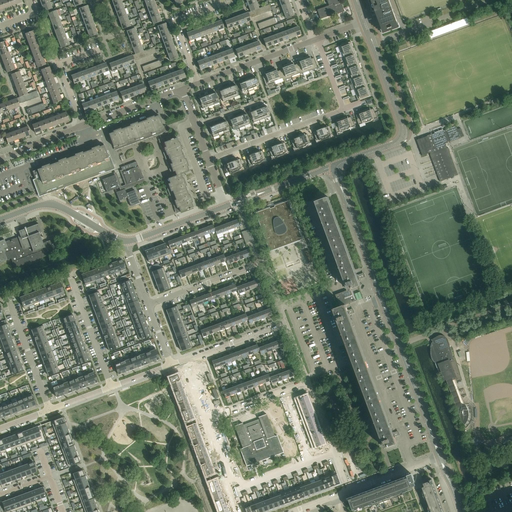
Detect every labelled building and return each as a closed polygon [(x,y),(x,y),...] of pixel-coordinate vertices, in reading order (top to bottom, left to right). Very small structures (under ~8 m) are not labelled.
[(5,9),(10,7),(8,0),(2,0),(5,9)] [(327,0),(329,6),(318,10),(321,19),(338,13),(338,14),(345,12),(342,3),(340,4),(339,0),(327,0)] [(398,25),(388,0),(371,0),(376,13),(377,12),(378,15),(377,16),(383,31),(398,25)] [(50,3),(42,6),(44,12),(52,9),(50,3)] [(114,6),(116,12),(124,9),(122,3),(114,6)] [(255,10),(258,9),(259,9),(256,3),(248,6),(250,12),(252,11),(255,10)] [(157,10),(155,4),(147,7),(149,13),(157,10)] [(289,4),(281,7),(283,12),(291,9),(289,4)] [(81,14),(89,11),(87,6),(79,9),(81,14)] [(116,12),(118,18),(126,15),(124,9),(116,12)] [(294,15),(291,9),(283,12),(286,18),(294,15)] [(50,19),(58,16),(56,10),(48,13),(50,19)] [(151,19),(159,16),(157,10),(149,13),(151,19)] [(89,11),(81,14),(83,20),(91,17),(89,11)] [(248,13),(242,15),(245,23),(251,21),(250,18),(248,13)] [(118,18),(120,24),(128,21),(126,15),(118,18)] [(245,23),(242,15),(236,17),(239,25),(245,23)] [(58,16),(50,19),(53,25),(61,22),(58,16)] [(161,21),(159,16),(151,19),(154,24),(161,21)] [(91,17),(83,20),(85,26),(93,23),(91,17)] [(233,27),(239,25),(236,17),(230,19),(233,27)] [(433,36),(470,24),(468,18),(431,31),(433,36)] [(230,19),(225,21),(227,29),(233,27),(230,19)] [(221,20),(215,23),(218,31),(224,28),(221,20)] [(128,21),(120,24),(123,29),(131,26),(128,21)] [(61,22),(53,25),(55,31),(63,28),(61,22)] [(93,23),(85,26),(88,31),(96,29),(93,23)] [(160,32),(168,29),(166,23),(158,26),(160,32)] [(218,31),(215,23),(210,25),(213,33),(218,31)] [(210,25),(204,27),(207,35),(213,33),(210,25)] [(207,35),(204,27),(198,29),(201,37),(207,35)] [(298,27),(292,29),(295,37),(301,35),(298,27)] [(63,28),(55,31),(57,36),(65,33),(63,28)] [(129,37),(137,34),(135,28),(127,31),(129,37)] [(96,29),(88,31),(90,37),(98,34),(96,29)] [(162,38),(170,35),(168,29),(160,32),(162,38)] [(198,29),(193,31),(195,39),(201,37),(198,29)] [(292,29),(286,31),(289,39),(295,37),(292,29)] [(25,34),(27,40),(36,37),(33,31),(25,34)] [(187,33),(190,41),(195,39),(193,31),(187,33)] [(289,39),(286,31),(281,33),(283,41),(289,39)] [(65,33),(57,36),(59,42),(67,39),(65,33)] [(281,33),(275,35),(278,43),(283,41),(281,33)] [(131,43),(139,40),(137,34),(129,37),(131,43)] [(164,44),(172,41),(170,35),(162,38),(164,44)] [(278,43),(275,35),(269,37),(272,45),(278,43)] [(27,40),(29,45),(38,42),(36,37),(27,40)] [(266,48),(272,45),(269,37),(263,39),(266,48)] [(67,39),(59,42),(61,48),(69,45),(67,39)] [(133,48),(141,45),(139,40),(131,43),(133,48)] [(166,49),(174,46),(172,41),(164,44),(166,49)] [(258,41),(253,43),(256,51),(261,49),(258,41)] [(40,48),(38,42),(29,45),(31,51),(40,48)] [(350,43),(350,42),(345,44),(345,43),(341,44),(341,46),(340,46),(342,51),(353,48),(352,44),(351,44),(350,43)] [(253,43),(247,46),(250,54),(256,51),(253,43)] [(141,45),(133,48),(135,54),(137,53),(140,52),(143,51),(141,45)] [(168,55),(176,52),(174,46),(166,49),(168,55)] [(247,46),(241,48),(244,56),(250,54),(247,46)] [(7,47),(0,49),(0,53),(1,56),(9,53),(7,47)] [(42,53),(40,48),(31,51),(33,56),(42,53)] [(238,58),(244,56),(241,48),(235,50),(238,58)] [(354,52),(354,51),(353,48),(342,51),(344,57),(354,53),(354,52)] [(229,59),(235,57),(232,49),(226,51),(229,59)] [(223,61),(229,59),(226,51),(220,53),(223,61)] [(176,52),(168,55),(170,61),(178,58),(176,52)] [(9,53),(1,56),(3,61),(11,58),(9,53)] [(35,62),(44,59),(42,53),(33,56),(35,62)] [(214,55),(217,64),(223,61),(220,53),(214,55)] [(346,62),(357,58),(356,54),(355,55),(354,53),(344,57),(346,62)] [(132,55),(127,57),(130,65),(135,63),(135,61),(132,55)] [(212,66),(217,64),(214,55),(209,58),(212,66)] [(127,57),(121,60),(124,68),(130,65),(127,57)] [(311,60),(310,57),(308,58),(307,57),(304,58),(308,69),(316,66),(314,59),(311,60)] [(11,58),(3,61),(5,67),(13,64),(11,58)] [(206,68),(212,66),(209,58),(203,60),(206,68)] [(299,61),(300,65),(297,66),(299,72),(308,69),(304,58),(300,60),(301,60),(299,61)] [(346,62),(348,68),(358,64),(358,62),(357,58),(346,62)] [(46,65),(44,59),(35,62),(38,68),(46,65)] [(121,60),(115,62),(118,70),(124,68),(121,60)] [(200,70),(206,68),(203,60),(197,62),(200,70)] [(115,62),(109,64),(112,72),(118,70),(115,62)] [(106,63),(100,65),(103,73),(109,71),(106,63)] [(299,72),(297,66),(294,67),(293,63),(291,64),(291,63),(287,65),(291,75),(299,72)] [(13,64),(5,67),(7,73),(15,70),(13,64)] [(348,68),(350,73),(361,69),(359,65),(358,64),(348,68)] [(100,65),(94,67),(97,75),(103,73),(100,65)] [(283,71),(280,72),(282,78),(291,75),(287,65),(283,66),(284,67),(282,67),(283,71)] [(51,73),(49,67),(41,70),(43,76),(51,73)] [(94,67),(88,69),(91,77),(97,75),(94,67)] [(88,69),(83,72),(86,79),(91,77),(88,69)] [(176,72),(179,80),(185,77),(182,69),(176,72)] [(274,70),(274,69),(270,71),(274,81),(282,78),(280,72),(277,73),(276,70),(274,70)] [(350,73),(352,78),(362,75),(362,73),(361,69),(350,73)] [(274,81),(270,71),(267,72),(267,73),(265,74),(266,77),(263,78),(265,85),(274,81)] [(11,74),(13,80),(22,77),(20,72),(11,74)] [(83,72),(77,74),(80,82),(86,79),(83,72)] [(171,74),(174,82),(179,80),(176,72),(171,74)] [(54,78),(51,73),(43,76),(45,81),(54,78)] [(71,76),(74,84),(80,82),(77,74),(71,76)] [(168,84),(174,82),(171,74),(165,76),(168,84)] [(352,78),(354,84),(365,80),(363,76),(362,75),(352,78)] [(159,78),(162,86),(168,84),(165,76),(159,78)] [(24,83),(22,77),(13,80),(15,86),(24,83)] [(250,78),(253,88),(259,85),(258,85),(259,85),(258,82),(257,82),(256,77),(253,78),(253,77),(250,78)] [(54,78),(45,81),(47,87),(56,84),(54,78)] [(157,88),(162,86),(159,78),(154,80),(157,88)] [(244,80),(248,90),(249,92),(254,90),(253,88),(250,78),(249,78),(250,79),(248,80),(248,79),(245,80),(244,80)] [(148,82),(151,90),(157,88),(154,80),(148,82)] [(242,92),(248,90),(244,80),(241,81),(242,82),(239,83),(241,88),(240,88),(241,92),(242,91),(242,92)] [(354,84),(356,89),(366,85),(365,84),(366,84),(365,80),(354,84)] [(15,86),(17,92),(26,88),(24,83),(15,86)] [(58,89),(56,84),(47,87),(49,93),(58,89)] [(137,86),(140,94),(146,92),(143,84),(137,86)] [(232,84),(229,85),(234,97),(239,95),(238,93),(239,92),(238,89),(237,89),(235,85),(233,85),(232,84)] [(224,87),(228,99),(234,97),(229,85),(230,87),(228,87),(227,87),(224,88),(224,87)] [(356,89),(358,94),(369,90),(367,86),(367,87),(366,85),(356,89)] [(131,88),(134,96),(140,94),(137,86),(131,88)] [(223,101),(228,99),(224,87),(221,88),(221,90),(219,91),(221,95),(220,96),(221,99),(222,99),(223,101)] [(26,88),(17,92),(19,97),(20,97),(23,96),(25,95),(28,94),(26,88)] [(126,90),(129,98),(134,96),(131,88),(126,90)] [(58,89),(49,93),(52,98),(60,95),(58,89)] [(129,98),(126,90),(120,93),(123,101),(129,98)] [(360,100),(370,96),(369,95),(370,94),(369,90),(358,94),(360,100)] [(113,102),(119,100),(116,92),(110,94),(113,102)] [(212,92),(209,93),(214,105),(213,103),(216,102),(216,101),(218,100),(219,100),(218,96),(217,97),(215,92),(213,93),(212,92)] [(204,95),(208,107),(214,105),(209,93),(209,94),(207,95),(207,94),(204,95)] [(105,96),(108,104),(113,102),(110,94),(105,96)] [(62,101),(60,95),(52,98),(54,104),(62,101)] [(203,109),(208,107),(204,95),(201,96),(201,97),(199,98),(201,103),(200,103),(201,106),(202,106),(203,109)] [(99,98),(102,106),(108,104),(105,96),(99,98)] [(20,107),(19,104),(17,98),(11,100),(14,109),(20,107)] [(93,100),(96,108),(102,106),(99,98),(93,100)] [(9,111),(14,109),(11,100),(6,103),(9,111)] [(88,102),(91,110),(96,108),(93,100),(88,102)] [(82,104),(85,112),(91,110),(88,102),(82,104)] [(6,103),(0,104),(0,105),(3,113),(9,111),(6,103)] [(263,105),(260,106),(265,119),(270,117),(269,114),(270,113),(269,110),(268,111),(266,106),(264,107),(263,105)] [(255,108),(259,121),(265,119),(260,106),(260,107),(260,108),(258,109),(258,108),(255,109),(255,108)] [(254,123),(259,121),(255,108),(252,110),(252,111),(250,112),(251,117),(252,120),(253,120),(254,123)] [(375,113),(374,109),(370,110),(370,109),(368,110),(368,109),(364,111),(369,122),(372,121),(372,120),(378,118),(378,117),(377,115),(376,113),(375,113)] [(364,111),(361,112),(361,113),(359,114),(356,115),(358,119),(357,120),(359,125),(365,123),(369,122),(364,111)] [(66,112),(60,114),(63,123),(69,121),(66,112)] [(243,113),(240,114),(244,126),(250,124),(249,121),(250,121),(249,118),(248,118),(246,113),(243,114),(243,113)] [(58,125),(63,123),(60,114),(55,117),(58,125)] [(239,128),(244,126),(240,114),(240,115),(238,116),(238,115),(235,117),(235,116),(239,128)] [(142,121),(147,134),(151,133),(152,134),(164,130),(159,115),(154,117),(154,116),(146,119),(146,120),(142,121)] [(233,130),(239,128),(235,116),(231,117),(232,118),(229,119),(231,124),(230,124),(232,128),(232,127),(233,130)] [(49,119),(52,127),(58,125),(55,117),(49,119)] [(353,121),(351,117),(348,118),(346,119),(346,118),(342,119),(346,130),(350,129),(350,128),(356,126),(354,121),(353,121)] [(47,129),(52,127),(49,119),(44,121),(47,129)] [(342,119),(339,120),(339,121),(337,122),(334,123),(335,128),(336,133),(342,131),(343,132),(346,130),(342,119)] [(223,120),(220,121),(224,134),(230,131),(229,129),(230,128),(228,125),(227,125),(226,121),(223,122),(223,120)] [(38,123),(41,131),(47,129),(44,121),(38,123)] [(130,126),(125,128),(130,140),(135,139),(135,140),(143,138),(142,136),(147,134),(142,121),(138,123),(137,122),(130,125),(130,126)] [(215,123),(214,123),(219,135),(218,133),(223,131),(224,134),(220,121),(220,123),(218,124),(218,123),(215,124),(215,123)] [(35,133),(41,131),(38,123),(32,125),(35,133)] [(213,138),(219,135),(214,123),(211,124),(212,126),(209,127),(211,131),(210,132),(211,135),(212,135),(213,138)] [(332,134),(332,133),(329,126),(327,127),(326,126),(324,127),(324,125),(320,127),(325,139),(328,138),(328,137),(330,136),(330,135),(332,134)] [(430,153),(431,154),(430,155),(440,182),(458,175),(448,148),(447,148),(445,144),(448,142),(451,141),(451,142),(461,138),(461,137),(464,136),(463,134),(461,129),(458,130),(456,126),(446,129),(447,130),(444,131),(443,130),(431,135),(431,136),(428,137),(427,136),(419,139),(417,140),(423,156),(430,153)] [(27,127),(22,129),(25,137),(31,135),(27,127)] [(315,138),(316,139),(316,140),(319,139),(319,140),(321,140),(325,139),(320,127),(317,128),(317,129),(315,130),(316,131),(313,132),(315,138)] [(130,140),(125,128),(121,129),(121,128),(113,131),(113,132),(109,134),(113,147),(118,145),(119,147),(126,144),(126,142),(130,140)] [(19,139),(25,137),(22,129),(16,131),(19,139)] [(16,131),(10,133),(14,141),(19,139),(16,131)] [(8,143),(14,141),(10,133),(5,135),(8,143)] [(298,135),(303,147),(306,146),(306,145),(308,144),(307,143),(310,142),(310,141),(309,140),(307,134),(304,135),(304,134),(302,135),(301,133),(298,135)] [(299,149),(303,147),(298,135),(294,136),(295,137),(293,138),(293,139),(291,140),(293,146),(293,147),(294,148),(296,147),(297,149),(299,148),(299,149)] [(173,138),(170,139),(170,140),(164,143),(166,147),(164,148),(167,155),(168,155),(170,159),(183,154),(181,150),(182,150),(179,142),(178,142),(177,138),(173,139),(173,138)] [(279,142),(276,143),(280,156),(284,154),(283,153),(285,153),(285,152),(288,151),(287,149),(287,148),(285,142),(282,143),(282,142),(280,143),(279,142)] [(268,148),(269,151),(271,157),(274,156),(274,157),(276,156),(277,157),(280,156),(276,143),(272,144),(273,146),(271,146),(271,147),(268,148)] [(87,150),(95,174),(112,168),(103,144),(87,150)] [(70,156),(79,180),(95,174),(87,150),(70,156)] [(258,164),(261,163),(261,162),(263,161),(263,160),(265,159),(262,150),(260,151),(259,150),(257,151),(257,150),(253,151),(258,164)] [(254,165),(255,165),(258,164),(253,151),(250,153),(250,154),(248,155),(249,155),(246,156),(249,165),(252,164),(252,165),(254,164),(254,165)] [(172,191),(174,195),(187,191),(185,186),(186,186),(184,178),(182,178),(181,174),(189,171),(187,166),(188,166),(186,158),(184,159),(183,154),(170,159),(172,164),(170,164),(173,172),(175,171),(176,175),(168,178),(170,183),(168,184),(171,191),(172,191)] [(54,162),(62,186),(79,180),(70,156),(54,162)] [(236,172),(239,171),(239,170),(241,169),(240,168),(243,167),(240,159),(237,160),(237,159),(235,159),(234,158),(231,159),(236,172)] [(232,173),(236,172),(231,159),(227,161),(228,162),(226,163),(226,164),(224,165),(227,173),(229,172),(230,173),(232,172),(232,173)] [(41,194),(62,186),(54,162),(37,169),(37,170),(33,171),(41,194)] [(139,169),(136,162),(121,167),(127,185),(143,179),(139,169)] [(115,175),(114,175),(102,180),(104,186),(117,181),(115,175)] [(117,181),(104,186),(107,192),(120,187),(117,181)] [(125,189),(121,191),(116,192),(119,201),(128,198),(126,193),(125,189)] [(139,203),(136,195),(135,191),(134,190),(126,193),(128,198),(131,206),(139,203)] [(187,191),(174,195),(176,200),(174,200),(177,208),(178,207),(180,212),(189,209),(191,209),(190,208),(193,207),(191,203),(193,202),(190,195),(189,195),(187,191)] [(347,286),(349,290),(352,289),(361,286),(359,281),(360,281),(360,280),(365,278),(363,274),(358,276),(357,276),(355,270),(328,197),(316,202),(323,220),(320,221),(324,233),(327,232),(337,259),(334,260),(339,272),(341,271),(345,281),(344,281),(346,287),(347,286)] [(269,208),(255,213),(270,251),(302,239),(288,201),(274,206),(274,207),(270,209),(269,208)] [(237,219),(231,222),(233,228),(239,226),(237,219)] [(228,230),(233,228),(231,222),(225,224),(228,230)] [(5,240),(4,240),(0,241),(0,260),(1,263),(11,259),(15,268),(52,254),(51,252),(58,249),(55,239),(45,242),(46,243),(43,244),(39,233),(41,232),(43,238),(44,237),(39,224),(19,231),(21,237),(19,238),(19,237),(18,237),(18,238),(14,240),(14,239),(7,241),(7,242),(6,243),(5,240)] [(225,224),(220,226),(222,233),(228,230),(225,224)] [(213,225),(207,227),(209,233),(215,231),(214,228),(213,225)] [(216,235),(222,233),(220,226),(214,228),(215,231),(216,235)] [(204,236),(209,233),(207,227),(201,229),(204,236)] [(201,229),(196,231),(198,238),(204,236),(201,229)] [(193,240),(198,238),(196,231),(190,233),(193,240)] [(190,233),(185,235),(187,242),(193,240),(190,233)] [(185,235),(179,237),(181,244),(187,242),(185,235)] [(173,239),(176,246),(181,244),(179,237),(173,239)] [(173,239),(168,242),(170,248),(176,246),(173,239)] [(165,243),(160,245),(164,256),(169,254),(165,243)] [(160,245),(155,247),(159,258),(164,256),(160,245)] [(155,247),(150,249),(154,260),(159,258),(155,247)] [(150,249),(144,251),(149,262),(154,260),(150,249)] [(248,249),(242,251),(244,258),(250,256),(248,249)] [(239,260),(244,258),(242,251),(236,253),(239,260)] [(233,262),(239,260),(236,253),(231,255),(233,262)] [(224,254),(218,256),(220,263),(226,261),(225,258),(224,254)] [(227,264),(233,262),(231,255),(225,258),(226,261),(227,264)] [(215,265),(220,263),(218,256),(212,259),(215,265)] [(126,270),(122,260),(117,262),(121,272),(126,270)] [(204,269),(209,267),(207,261),(201,263),(204,269)] [(121,272),(117,262),(112,264),(116,274),(121,272)] [(198,272),(204,269),(201,263),(195,265),(198,272)] [(116,274),(112,264),(107,265),(111,276),(116,274)] [(111,276),(107,265),(102,267),(105,276),(110,274),(110,276),(111,276)] [(192,274),(198,272),(195,265),(190,267),(192,274)] [(105,276),(102,267),(97,269),(100,278),(105,276)] [(163,267),(152,272),(154,277),(165,273),(163,267)] [(187,276),(192,274),(190,267),(184,269),(187,276)] [(100,278),(97,269),(92,271),(95,280),(96,282),(95,280),(100,278)] [(181,278),(187,276),(184,269),(178,271),(181,278)] [(95,280),(92,271),(87,273),(91,284),(96,282),(95,280)] [(87,273),(81,275),(85,286),(91,284),(87,273)] [(165,273),(154,277),(156,282),(167,278),(165,273)] [(167,278),(156,282),(158,287),(169,283),(167,278)] [(253,281),(255,288),(261,285),(259,279),(253,281)] [(119,284),(121,289),(132,285),(130,280),(119,284)] [(253,281),(247,283),(250,290),(255,288),(253,281)] [(61,282),(55,284),(59,295),(60,295),(59,294),(65,293),(61,282)] [(169,283),(158,287),(160,293),(171,288),(169,283)] [(244,292),(250,290),(247,283),(242,285),(244,292)] [(55,284),(50,286),(54,297),(59,295),(55,284)] [(231,293),(237,291),(236,287),(235,284),(229,286),(231,293)] [(134,290),(132,285),(121,289),(122,295),(134,290)] [(242,285),(236,287),(237,291),(238,294),(244,292),(242,285)] [(50,286),(45,288),(49,299),(54,297),(50,286)] [(229,286),(223,288),(226,295),(231,293),(229,286)] [(45,288),(40,290),(44,300),(49,298),(49,299),(45,288)] [(220,297),(226,295),(223,288),(217,290),(220,297)] [(349,290),(335,295),(340,307),(346,305),(357,301),(352,289),(349,290)] [(40,290),(35,292),(39,302),(44,300),(40,290)] [(136,295),(134,290),(122,295),(124,300),(136,295)] [(217,290),(212,292),(214,299),(220,297),(217,290)] [(35,292),(30,294),(34,305),(34,304),(39,302),(35,292)] [(103,296),(100,297),(98,292),(89,295),(91,300),(103,296)] [(209,301),(214,299),(212,292),(206,294),(209,301)] [(30,294),(25,296),(29,306),(34,305),(30,294)] [(206,294),(201,297),(203,303),(209,301),(206,294)] [(137,300),(136,295),(124,300),(126,305),(137,300)] [(25,296),(20,298),(24,308),(29,306),(25,296)] [(105,301),(103,296),(91,300),(93,306),(105,301)] [(198,305),(203,303),(201,297),(195,299),(198,305)] [(195,299),(189,301),(192,307),(198,305),(195,299)] [(139,306),(137,300),(126,305),(128,310),(139,306)] [(106,306),(104,307),(102,302),(105,301),(93,306),(95,311),(106,306)] [(348,310),(346,305),(340,307),(333,309),(336,316),(334,317),(336,322),(338,321),(342,332),(339,333),(343,344),(346,343),(372,414),(369,415),(373,426),(376,425),(381,438),(380,439),(382,444),(383,444),(385,448),(397,443),(395,438),(396,437),(399,436),(397,431),(394,433),(394,432),(393,433),(349,315),(350,315),(354,313),(352,309),(349,310),(348,310)] [(108,311),(106,306),(95,311),(96,316),(108,311)] [(141,311),(139,306),(128,310),(130,315),(141,311)] [(177,306),(166,310),(168,315),(179,311),(177,306)] [(270,308),(264,310),(266,317),(272,315),(270,308)] [(261,319),(266,317),(264,310),(258,313),(261,319)] [(109,317),(107,312),(108,312),(108,311),(96,316),(98,321),(109,317)] [(143,316),(141,311),(130,315),(132,320),(143,316)] [(179,311),(168,315),(170,320),(182,316),(179,311)] [(258,313),(253,315),(255,321),(261,319),(258,313)] [(73,314),(61,319),(63,324),(75,320),(73,314)] [(246,314),(240,316),(242,322),(248,320),(247,317),(246,314)] [(249,323),(255,321),(253,315),(247,317),(248,320),(249,323)] [(145,321),(143,316),(132,320),(134,325),(145,321)] [(182,316),(170,320),(172,325),(183,321),(182,316)] [(237,324),(242,322),(240,316),(234,318),(237,324)] [(111,322),(109,317),(98,321),(100,326),(111,322)] [(234,318),(228,320),(231,326),(237,324),(234,318)] [(75,320),(63,324),(65,329),(76,325),(75,320)] [(225,328),(231,326),(228,320),(223,322),(225,328)] [(147,326),(145,321),(134,325),(136,330),(147,326)] [(183,321),(172,325),(174,330),(185,326),(183,321)] [(114,326),(113,327),(111,322),(100,326),(102,331),(114,326)] [(223,322),(217,324),(220,331),(225,328),(223,322)] [(214,333),(220,331),(217,324),(212,326),(214,333)] [(76,325),(65,329),(67,334),(78,330),(76,325)] [(43,326),(32,330),(34,335),(45,331),(43,326)] [(116,332),(114,326),(102,331),(104,336),(116,332)] [(149,331),(147,326),(136,330),(137,335),(149,331)] [(185,326),(174,330),(176,336),(187,331),(185,326)] [(203,337),(208,335),(206,328),(200,330),(203,337)] [(0,338),(10,335),(8,330),(0,332),(0,338)] [(78,330),(67,334),(69,339),(80,335),(78,330)] [(45,331),(34,335),(35,340),(47,336),(45,331)] [(151,336),(149,331),(137,335),(139,340),(151,336)] [(187,331),(176,336),(178,341),(187,337),(189,336),(187,331)] [(118,337),(118,336),(117,337),(115,332),(116,332),(104,336),(106,341),(118,337)] [(0,342),(1,344),(12,340),(10,335),(0,338),(0,342)] [(80,335),(69,339),(70,339),(71,344),(82,340),(80,335)] [(445,379),(455,376),(450,362),(454,361),(449,341),(448,340),(448,339),(447,338),(446,337),(445,337),(445,336),(444,336),(443,336),(442,336),(442,335),(441,335),(440,335),(439,336),(438,336),(437,336),(432,340),(434,343),(432,345),(432,346),(431,346),(431,347),(431,348),(431,349),(431,350),(431,351),(431,352),(431,353),(431,354),(431,355),(431,356),(432,358),(432,359),(432,360),(433,360),(433,361),(434,362),(435,362),(440,376),(443,375),(445,379)] [(47,336),(35,340),(37,345),(48,341),(46,336),(47,336)] [(120,342),(118,337),(106,341),(108,346),(120,342)] [(187,337),(178,341),(180,346),(189,342),(187,337)] [(275,341),(278,348),(284,346),(281,339),(275,341)] [(2,349),(14,345),(12,340),(1,344),(2,349)] [(82,340),(71,344),(73,349),(84,345),(82,340)] [(48,341),(37,345),(39,350),(50,346),(48,341)] [(272,350),(278,348),(275,341),(270,343),(272,350)] [(108,346),(110,351),(121,347),(120,342),(108,346)] [(189,342),(180,346),(182,351),(193,347),(191,342),(189,342)] [(270,343),(264,346),(266,352),(272,350),(270,343)] [(257,344),(251,347),(254,353),(259,351),(258,348),(257,344)] [(4,354),(16,350),(14,345),(2,349),(4,354)] [(84,345),(73,349),(75,354),(86,350),(84,345)] [(50,346),(39,350),(41,355),(52,351),(50,346)] [(261,354),(266,352),(264,346),(258,348),(259,351),(261,354)] [(155,347),(150,349),(154,361),(159,359),(155,347)] [(251,347),(245,349),(248,355),(254,353),(251,347)] [(149,363),(154,361),(150,349),(144,351),(149,363)] [(245,349),(240,351),(242,357),(248,355),(245,349)] [(6,359),(17,355),(16,350),(4,354),(6,359)] [(86,350),(75,354),(76,359),(88,355),(86,350)] [(52,351),(41,355),(43,360),(54,356),(52,351)] [(144,365),(149,363),(144,351),(139,353),(144,365)] [(237,359),(242,357),(240,351),(234,353),(237,359)] [(139,367),(144,365),(139,353),(134,355),(139,367)] [(234,353),(229,355),(231,361),(237,359),(234,353)] [(8,364),(19,360),(17,355),(6,359),(8,364)] [(88,355),(76,359),(78,365),(90,361),(88,355)] [(134,369),(139,367),(134,355),(135,356),(130,358),(130,357),(129,357),(134,369)] [(229,355),(223,357),(225,364),(231,361),(229,355)] [(54,356),(43,360),(45,365),(56,361),(54,356)] [(129,371),(134,369),(129,357),(124,359),(129,371)] [(223,357),(217,359),(220,366),(225,364),(223,357)] [(124,372),(129,371),(124,359),(119,361),(124,372)] [(217,359),(212,361),(214,368),(220,366),(217,359)] [(10,369),(21,365),(19,360),(8,364),(10,369)] [(56,361),(45,365),(47,371),(58,366),(56,361)] [(118,374),(124,372),(119,361),(114,363),(118,374)] [(12,374),(23,370),(21,365),(10,369),(12,374)] [(58,366),(47,371),(49,376),(59,372),(58,367),(58,366)] [(292,369),(286,371),(289,378),(295,376),(292,369)] [(94,371),(88,373),(92,384),(98,382),(94,371)] [(283,380),(289,378),(286,371),(281,373),(283,380)] [(88,373),(83,375),(87,386),(92,384),(88,373)] [(277,382),(283,380),(281,373),(275,375),(277,382)] [(270,381),(269,377),(268,374),(262,376),(265,383),(270,381)] [(83,375),(78,376),(82,388),(87,386),(83,375)] [(177,375),(169,378),(171,383),(179,380),(177,375)] [(272,384),(277,382),(275,375),(269,377),(270,381),(272,384)] [(78,376),(73,378),(77,390),(82,388),(78,376)] [(259,385),(265,383),(262,376),(257,378),(259,385)] [(456,379),(455,376),(445,379),(445,380),(446,379),(465,431),(466,431),(463,426),(465,424),(468,420),(469,415),(469,411),(466,406),(463,407),(453,380),(456,379)] [(73,378),(68,380),(72,391),(77,390),(73,378)] [(253,387),(259,385),(257,378),(251,380),(253,387)] [(68,380),(63,382),(67,393),(72,391),(68,380)] [(248,389),(253,387),(251,380),(245,382),(248,389)] [(58,384),(62,395),(67,393),(63,382),(63,383),(58,384)] [(242,391),(248,389),(245,382),(240,385),(242,391)] [(58,384),(52,386),(57,397),(62,395),(58,384)] [(236,393),(242,391),(240,385),(234,387),(236,393)] [(231,395),(236,393),(234,387),(228,389),(231,395)] [(225,397),(231,395),(228,389),(223,391),(225,397)] [(36,405),(32,394),(27,396),(31,407),(36,405)] [(306,395),(296,399),(298,404),(308,400),(306,395)] [(27,396),(21,397),(26,409),(31,407),(27,396)] [(21,398),(22,399),(17,401),(21,411),(26,409),(21,397),(21,398)] [(308,400),(298,404),(299,404),(301,408),(299,409),(310,405),(308,400)] [(17,401),(12,403),(15,412),(21,411),(17,401)] [(12,403),(7,405),(10,414),(15,412),(12,403)] [(7,405),(2,407),(5,416),(10,414),(7,405)] [(310,405),(299,409),(301,414),(312,410),(310,405)] [(312,410),(301,414),(303,419),(314,415),(312,410)] [(192,413),(183,416),(185,421),(193,418),(192,413)] [(259,419),(243,425),(242,423),(243,423),(242,423),(234,426),(242,448),(251,445),(250,445),(250,443),(259,440),(260,445),(265,443),(263,438),(266,437),(266,439),(275,436),(266,414),(258,417),(258,418),(259,417),(259,419)] [(314,415),(303,419),(305,423),(315,419),(314,415)] [(63,417),(51,421),(53,427),(65,423),(63,417)] [(315,419),(305,423),(307,428),(317,424),(315,419)] [(65,423),(53,427),(56,433),(67,428),(65,423)] [(317,424),(307,428),(308,433),(319,429),(317,424)] [(196,425),(187,428),(189,433),(198,430),(196,425)] [(38,426),(32,428),(37,440),(42,438),(38,426)] [(32,428),(27,430),(32,442),(37,440),(32,428)] [(67,428),(56,433),(58,438),(69,434),(67,428)] [(319,429),(308,433),(310,438),(321,434),(319,429)] [(27,430),(22,432),(27,444),(32,442),(27,430)] [(22,432),(17,434),(22,446),(27,444),(22,432)] [(17,434),(12,436),(16,448),(22,446),(17,434)] [(69,434),(58,438),(60,444),(72,440),(69,434)] [(321,434),(310,438),(312,443),(322,439),(321,434)] [(12,436),(7,438),(11,450),(16,448),(12,436)] [(240,449),(246,466),(284,453),(277,436),(275,436),(266,439),(266,437),(263,438),(265,443),(260,445),(259,440),(250,443),(250,445),(251,445),(242,448),(243,448),(240,449)] [(7,438),(2,440),(6,451),(6,449),(10,447),(11,450),(7,438)] [(322,439),(312,443),(314,448),(324,444),(322,439)] [(72,440),(60,444),(62,450),(74,445),(72,440)] [(74,445),(62,450),(64,455),(76,451),(74,445)] [(76,451),(64,455),(66,461),(78,457),(76,451)] [(78,457),(66,461),(68,467),(80,462),(78,457)] [(33,462),(28,464),(32,473),(37,471),(33,462)] [(28,464),(23,466),(27,475),(32,473),(28,464)] [(12,467),(16,479),(22,477),(18,466),(13,468),(12,467)] [(18,466),(22,477),(27,475),(23,466),(18,467),(18,466)] [(12,467),(7,469),(11,481),(16,479),(12,467)] [(212,468),(204,471),(205,476),(214,473),(212,468)] [(8,471),(3,473),(6,483),(11,481),(7,469),(8,471)] [(83,470),(72,474),(74,479),(73,480),(85,476),(83,470)] [(330,474),(325,476),(329,487),(334,485),(330,474)] [(330,474),(334,485),(339,483),(336,475),(331,476),(330,474)] [(85,476),(73,480),(75,486),(87,481),(85,476)] [(325,476),(320,478),(324,489),(329,487),(325,476)] [(353,511),(355,511),(414,490),(412,487),(415,485),(414,482),(415,482),(413,477),(349,500),(353,511)] [(320,479),(315,481),(319,491),(324,489),(320,478),(319,478),(320,479)] [(216,479),(208,483),(210,488),(218,484),(216,479)] [(442,511),(432,484),(433,484),(432,479),(430,480),(429,479),(427,480),(428,482),(423,484),(424,487),(422,487),(431,511),(442,511)] [(87,481),(75,486),(77,491),(89,487),(87,481)] [(310,482),(309,482),(314,493),(319,491),(315,481),(315,482),(310,484),(310,482)] [(309,482),(304,484),(309,495),(314,493),(309,482)] [(304,484),(299,485),(303,497),(309,495),(304,484)] [(299,485),(294,487),(298,498),(303,497),(299,485)] [(43,487),(37,489),(42,501),(42,500),(47,498),(43,487)] [(89,487),(77,491),(79,497),(91,492),(89,487)] [(294,487),(289,489),(293,500),(298,498),(294,487)] [(37,489),(32,491),(37,503),(42,501),(37,489)] [(289,489),(284,491),(288,502),(293,500),(289,489)] [(32,491),(27,493),(32,505),(31,502),(36,500),(37,503),(32,491)] [(284,491),(279,493),(283,504),(288,502),(284,491)] [(91,492),(79,497),(81,502),(93,498),(91,492)] [(27,493),(22,495),(27,506),(32,505),(27,493)] [(279,493),(274,495),(278,506),(283,504),(279,493)] [(22,495),(17,496),(22,508),(27,506),(22,495)] [(274,495),(269,497),(273,508),(278,506),(274,495)] [(17,496),(12,498),(17,510),(22,508),(17,496)] [(264,498),(268,510),(273,508),(269,497),(270,499),(265,501),(264,498)] [(12,498),(7,500),(11,511),(17,510),(12,498)] [(93,498),(81,502),(83,508),(95,504),(93,498)] [(264,498),(259,500),(263,511),(268,510),(264,498)] [(11,511),(7,500),(2,502),(5,511),(8,511),(11,511)] [(259,500),(254,502),(257,511),(261,511),(263,511),(259,500)] [(257,511),(254,502),(249,504),(251,511),(257,511)]
